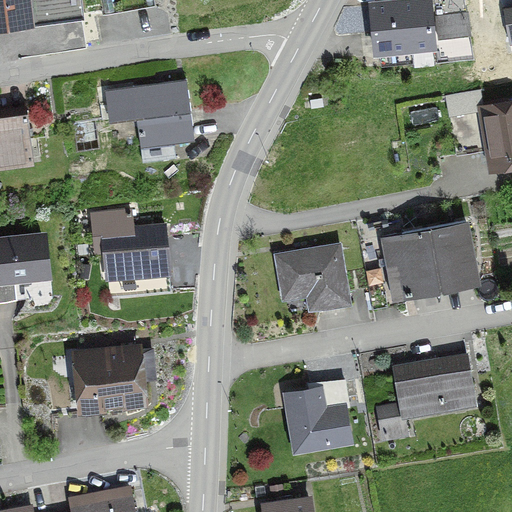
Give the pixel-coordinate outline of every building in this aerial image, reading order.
[(0,0),(0,23),(28,20),(25,0),(0,0)] [(425,0),(370,5),(375,53),(432,47),(427,0),(425,0)] [(433,20),(437,39),(468,34),(465,14),(433,20)] [(172,143),(193,140),(185,79),(131,87),(141,162),(174,158),(172,143)] [(33,165),(24,101),(0,104),(0,163),(19,161),(19,167),(33,165)] [(511,104),(482,110),(491,162),(507,159),(511,162),(511,104)] [(106,274),(167,267),(163,227),(131,230),(129,211),(106,214),(108,233),(102,233),(106,274)] [(380,237),(391,297),(475,281),(464,221),(380,237)] [(0,299),(13,298),(11,278),(45,274),(41,236),(0,240),(0,299)] [(314,294),(316,308),(348,303),(338,244),(274,255),(282,299),(314,294)] [(76,356),(82,407),(140,401),(135,350),(76,356)] [(474,403),(465,354),(392,366),(398,404),(376,408),(382,439),(406,435),(401,410),(442,403),(443,409),(474,403)] [(347,406),(343,380),(316,385),(317,390),(286,395),(293,432),(308,430),(311,445),(348,439),(342,407),(347,406)] [(69,499),(71,511),(67,511),(132,511),(128,488),(69,499)] [(281,503),(263,506),(263,511),(309,511),(307,498),(290,500),(290,496),(280,497),(281,503)]
